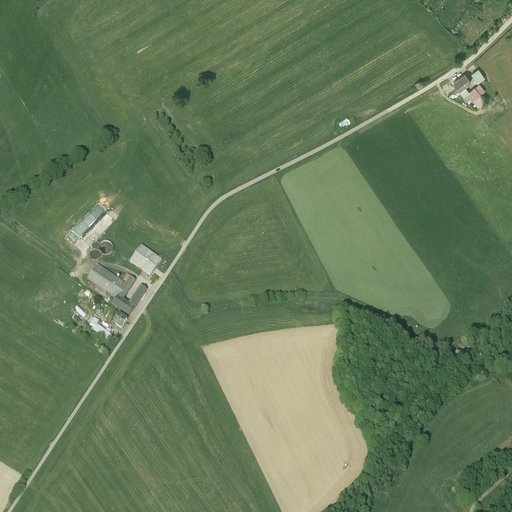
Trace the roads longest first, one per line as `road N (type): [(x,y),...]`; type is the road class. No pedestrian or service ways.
road 1 (unclassified): [(511,19),(438,82),(214,205),(110,358)]
road 2 (track): [(9,511),(110,358)]
